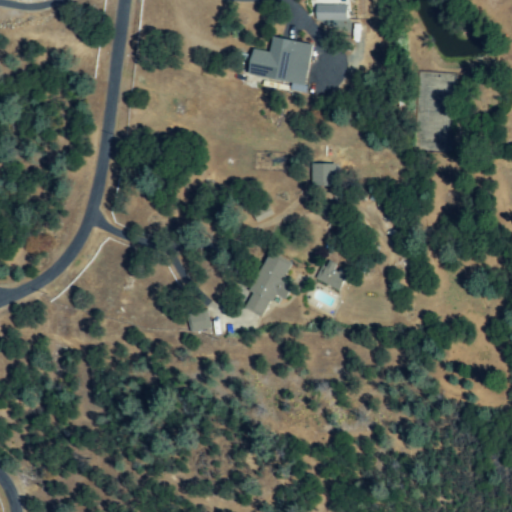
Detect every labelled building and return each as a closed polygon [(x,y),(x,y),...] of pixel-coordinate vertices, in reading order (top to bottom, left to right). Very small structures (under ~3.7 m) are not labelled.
[(348,0),(316,0),(316,22),(348,22),(348,0)] [(313,44),(274,38),(271,53),(254,50),(250,77),(306,86),(313,44)] [(312,187),(337,187),(337,164),(313,164),(312,187)] [(250,292),(253,294),(246,306),(264,316),(275,295),(286,300),(294,285),(284,281),(293,264),(271,253),(250,292)] [(317,281),(341,291),(349,271),(326,261),(317,281)] [(210,330),(207,310),(186,314),(190,334),(210,330)]
